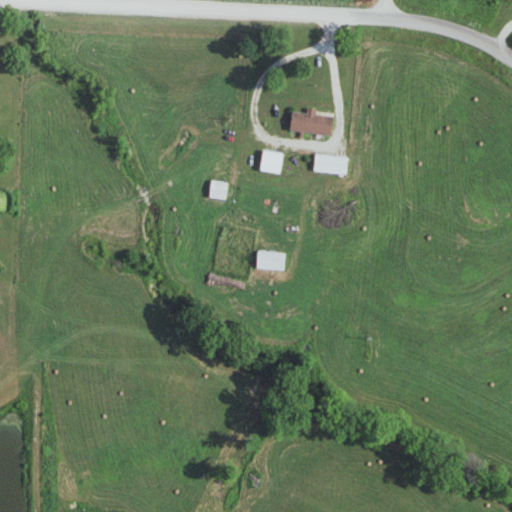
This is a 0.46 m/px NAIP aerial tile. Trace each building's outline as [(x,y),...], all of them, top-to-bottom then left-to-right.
[(334,114),(293,110),(291,131),(332,135),(334,114)] [(283,153),(264,150),(261,170),(280,174),(283,153)] [(348,155),(315,155),(315,173),(348,173),(348,155)] [(209,198),(225,201),(228,183),(212,180),(209,198)] [(257,270),(285,270),(285,252),(257,252),(257,270)]
